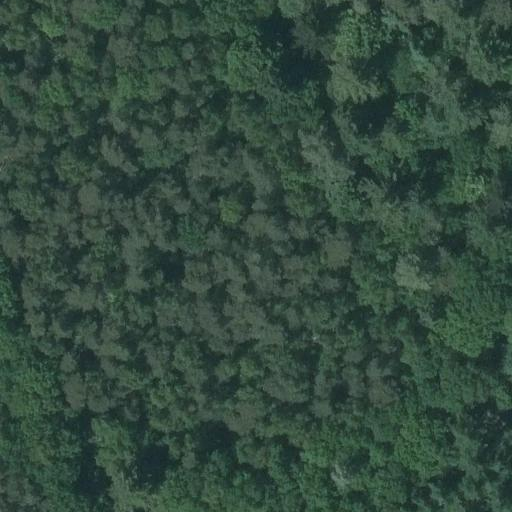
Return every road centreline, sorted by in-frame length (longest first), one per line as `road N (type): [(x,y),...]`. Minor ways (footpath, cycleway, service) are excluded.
road 1 (track): [(199,0),(458,385)]
road 2 (track): [(0,331),(71,511)]
